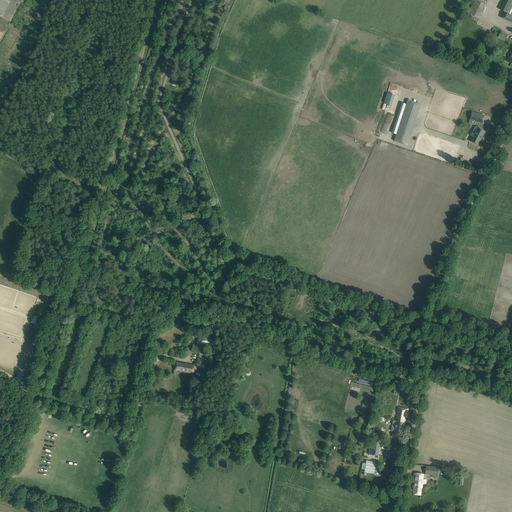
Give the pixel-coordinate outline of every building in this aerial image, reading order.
[(474,0),(468,13),(480,18),(487,0),(474,0)] [(502,18),(511,23),(511,0),(505,0),(501,10),(505,12),(502,18)] [(385,103),(393,106),(396,95),(388,92),(385,103)] [(394,141),(407,146),(421,105),(407,100),(394,141)] [(472,112),(469,120),(482,123),(484,116),(472,112)] [(477,128),(470,141),(478,145),(485,132),(477,128)] [(193,345),(191,351),(199,353),(201,348),(193,345)] [(175,370),(184,372),(186,364),(177,362),(175,370)] [(186,364),(184,372),(193,374),(193,373),(195,374),(197,367),(194,366),(186,364)] [(403,393),(404,387),(397,386),(397,391),(394,391),(394,394),(399,395),(399,393),(403,393)] [(397,407),(394,420),(405,422),(406,417),(405,416),(405,414),(407,414),(408,409),(397,407)] [(405,422),(394,420),(394,421),(395,421),(394,426),(393,433),(403,435),(405,425),(403,425),(404,422),(405,422)] [(425,474),(433,475),(433,472),(438,473),(438,474),(439,474),(440,469),(438,469),(438,467),(426,466),(425,474)] [(413,487),(413,494),(421,495),(421,488),(422,488),(423,474),(414,473),(413,487)]
